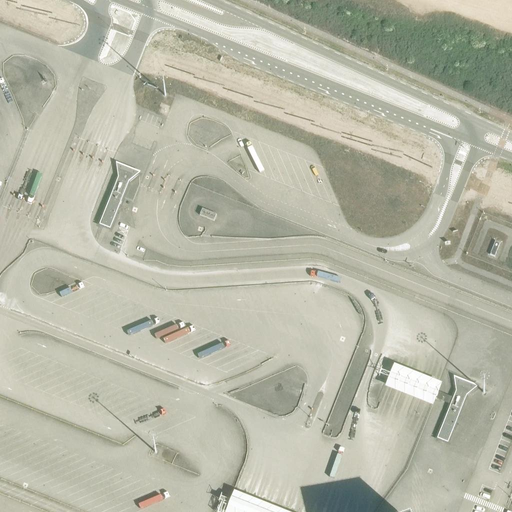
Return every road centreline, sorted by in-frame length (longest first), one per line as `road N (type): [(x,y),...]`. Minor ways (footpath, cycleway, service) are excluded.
road 1 (secondary): [(115,0),(511,157)]
road 2 (secondary): [(511,138),(205,0)]
